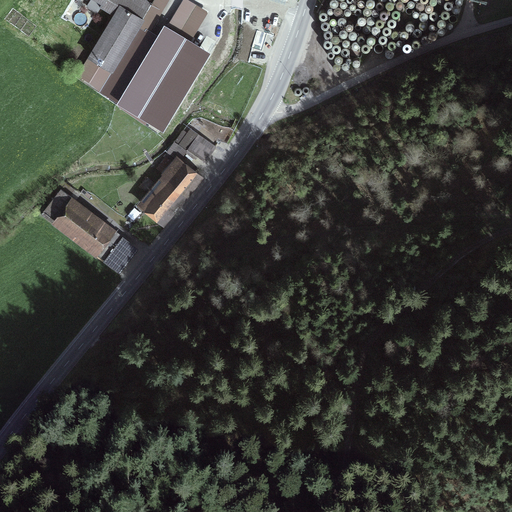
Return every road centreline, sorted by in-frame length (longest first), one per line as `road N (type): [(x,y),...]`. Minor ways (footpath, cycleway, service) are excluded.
road 1 (track): [(511,215),(321,230),(242,246),(176,282),(136,324),(82,343)]
road 2 (secondary): [(264,110),(0,448)]
road 3 (track): [(511,227),(470,247),(366,343),(330,511)]
road 4 (unclassified): [(264,110),(289,110),(511,19)]
